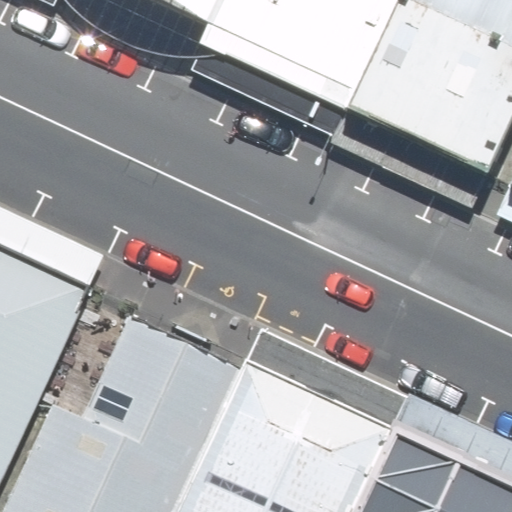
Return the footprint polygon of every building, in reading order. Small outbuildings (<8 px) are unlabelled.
[(48,0),(307,123),(366,0),(48,0)] [(511,9),(491,0),(366,0),(307,123),(450,192),(511,64),(511,9)] [(511,64),(450,192),(511,221),(511,64)] [(0,350),(27,291),(0,278),(0,350)] [(125,511),(186,378),(38,313),(0,397),(0,511),(125,511)] [(297,511),(329,442),(186,378),(125,511),(297,511)] [(465,511),(469,504),(329,442),(297,511),(465,511)]
